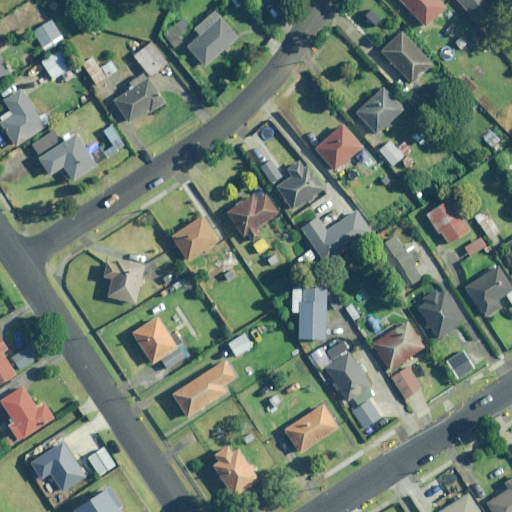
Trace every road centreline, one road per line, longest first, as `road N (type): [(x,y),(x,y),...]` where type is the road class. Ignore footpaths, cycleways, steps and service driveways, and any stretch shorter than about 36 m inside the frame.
road 1 (residential): [(20,259),(240,110),(322,0)]
road 2 (residential): [(20,259),(180,511)]
road 3 (tertiary): [(325,511),(511,389)]
